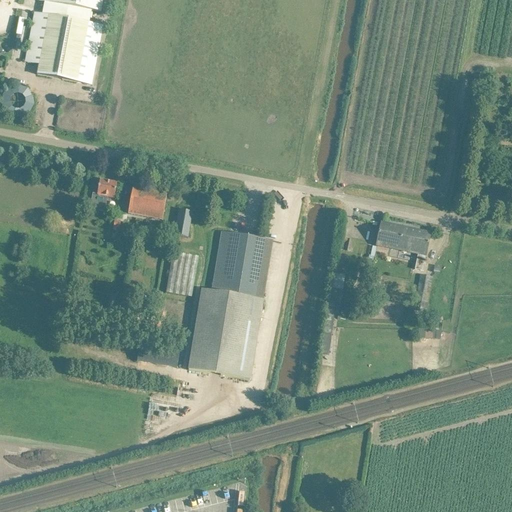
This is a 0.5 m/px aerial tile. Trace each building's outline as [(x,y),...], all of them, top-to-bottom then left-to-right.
[(39,69),(37,75),(78,83),(91,12),(101,14),(103,0),(39,0),(39,2),(51,4),(49,16),(37,13),(27,66),(39,69)] [(104,212),(106,203),(107,197),(114,199),(117,183),(100,180),(97,195),(92,194),(89,209),(104,212)] [(163,221),(167,193),(134,187),(132,194),(128,215),(163,221)] [(188,238),(191,221),(192,213),(179,211),(175,236),(188,238)] [(423,272),(426,256),(431,235),(381,224),(377,245),(418,254),(415,271),(423,272)] [(265,240),(221,233),(212,292),(202,290),(188,371),(232,378),(242,319),(259,322),(263,301),(255,299),(265,240)] [(175,256),(168,296),(194,300),(201,260),(175,256)] [(364,284),(372,285),(373,275),(366,273),(364,284)] [(427,314),(434,278),(420,275),(413,311),(427,314)] [(432,322),(432,330),(440,330),(440,322),(432,322)] [(167,358),(168,350),(144,349),(143,357),(167,358)]
